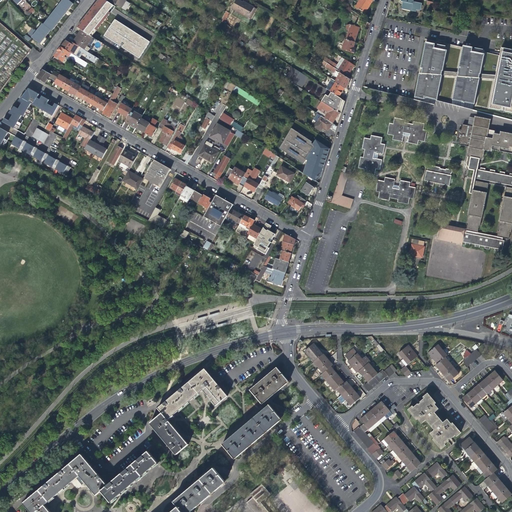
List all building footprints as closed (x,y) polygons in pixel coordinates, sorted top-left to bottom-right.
[(24,0),(23,0),(19,4),(26,11),(31,7),(24,0)] [(67,0),(62,0),(43,25),(42,24),(31,38),(40,44),(46,37),(47,34),(50,30),(51,31),(57,25),(59,21),(67,12),(69,8),(73,4),(67,0)] [(126,1),(124,0),(111,0),(111,1),(121,8),(126,1)] [(368,8),(372,0),(359,0),(355,7),(364,13),(368,8)] [(413,2),(413,0),(402,0),(402,2),(403,3),(403,4),(402,9),(415,11),(415,9),(420,10),(421,4),(413,2)] [(252,13),(254,14),(256,10),(249,6),(248,7),(247,6),(245,6),(245,7),(242,5),(243,4),(237,1),(232,10),(248,19),(252,13)] [(32,7),(26,12),(29,15),(35,10),(32,7)] [(229,14),(226,12),(220,21),(223,24),(229,14)] [(103,25),(112,31),(114,26),(117,22),(108,17),(103,25)] [(101,39),(98,37),(97,38),(93,36),(98,29),(87,22),(85,26),(82,31),(93,38),(99,42),(101,39)] [(163,34),(168,27),(165,25),(160,32),(163,34)] [(351,32),(353,26),(350,25),(347,26),(346,29),(348,32),(346,40),(345,40),(345,41),(344,42),(343,44),(344,45),(342,50),(354,54),(356,49),(354,48),(355,43),(356,41),(358,35),(351,32)] [(108,41),(105,46),(111,49),(118,38),(120,40),(122,37),(118,35),(121,30),(114,26),(112,31),(106,40),(108,41)] [(360,28),(353,26),(351,32),(358,35),(360,28)] [(77,36),(72,43),(74,44),(84,51),(93,38),(82,31),(81,30),(77,36)] [(64,44),(61,48),(67,52),(69,53),(74,44),(72,43),(71,43),(70,44),(66,42),(64,44)] [(446,51),(425,46),(420,69),(422,69),(421,74),(419,74),(414,98),(423,100),(424,97),(432,99),(436,100),(441,74),(446,51)] [(485,50),(463,47),(458,76),(453,101),(475,105),(480,76),(485,50)] [(511,49),(509,49),(501,47),(498,63),(496,77),(494,88),(491,108),(511,112),(511,49)] [(63,62),(65,59),(64,58),(67,52),(61,48),(57,52),(58,52),(54,57),(63,62)] [(87,64),(82,61),(77,58),(72,55),(71,54),(69,58),(70,58),(85,68),(87,64)] [(339,56),(337,58),(341,61),(344,63),(341,68),(338,66),(326,58),(324,62),(339,71),(341,73),(347,77),(352,70),(355,66),(339,56)] [(321,64),(335,73),(337,74),(339,71),(324,62),(322,61),(321,64)] [(59,75),(45,67),(43,71),(38,77),(38,80),(44,84),(49,78),(55,82),(59,75)] [(293,84),(300,89),(304,84),(299,81),(303,75),(291,67),(285,79),(293,84)] [(335,73),(332,79),(335,81),(340,74),(341,73),(339,71),(337,74),(335,73)] [(349,80),(340,74),(335,81),(335,82),(345,88),(346,89),(348,84),(349,80)] [(57,85),(61,88),(66,79),(59,75),(55,82),(54,84),(57,85)] [(308,78),(303,75),(299,81),(304,84),(308,78)] [(65,90),(68,92),(73,83),(75,81),(70,78),(69,81),(66,79),(61,88),(65,90)] [(326,89),(339,98),(342,93),(345,88),(331,80),(326,89)] [(71,94),(75,96),(79,89),(80,87),(81,86),(78,84),(78,83),(75,81),(73,83),(68,92),(71,94)] [(300,92),(302,90),(300,89),(293,84),(289,89),(291,90),(288,94),(290,95),(294,88),(300,92)] [(81,89),(79,89),(75,96),(79,98),(82,100),(86,93),(81,89)] [(5,124),(14,129),(16,126),(19,128),(21,125),(23,121),(20,120),(22,116),(23,117),(25,114),(28,115),(30,112),(27,110),(30,104),(43,111),(41,114),(47,118),(49,115),(52,116),(57,107),(54,105),(53,107),(47,104),(49,101),(45,99),(44,100),(41,98),(40,100),(37,98),(38,96),(33,94),(27,91),(24,95),(21,98),(22,99),(20,102),(22,103),(18,109),(17,108),(15,112),(13,111),(11,114),(12,115),(9,121),(8,120),(5,124)] [(116,92),(114,91),(113,94),(110,99),(107,104),(106,105),(107,106),(102,114),(106,116),(109,118),(116,105),(113,103),(118,93),(116,92)] [(93,96),(88,93),(86,93),(82,100),(85,102),(89,104),(93,96)] [(325,95),(321,101),(340,114),(344,104),(345,102),(339,98),(331,93),(328,97),(325,95)] [(100,100),(94,97),(93,96),(89,104),(92,105),(96,107),(100,100)] [(177,97),(173,106),(180,109),(184,101),(177,97)] [(198,102),(187,98),(185,104),(196,108),(198,102)] [(107,104),(100,100),(96,107),(99,109),(103,112),(106,105),(107,104)] [(317,110),(319,111),(317,114),(321,117),(333,124),(336,120),(340,114),(321,101),(316,109),(317,110)] [(123,116),(127,118),(131,111),(132,110),(121,104),(117,112),(123,116)] [(134,130),(136,128),(141,119),(142,117),(131,111),(127,118),(125,122),(130,124),(132,126),(131,128),(134,130)] [(211,121),(212,122),(215,117),(208,112),(197,132),(200,133),(202,129),(205,130),(207,126),(211,121)] [(230,125),(234,119),(223,113),(219,119),(230,125)] [(55,124),(67,131),(73,120),(64,115),(61,114),(55,124)] [(78,126),(82,128),(85,121),(80,118),(75,116),(73,120),(67,131),(62,138),(65,140),(72,128),(74,126),(77,128),(78,126)] [(314,128),(321,133),(322,131),(323,129),(328,132),(329,129),(335,133),(337,127),(321,117),(314,128)] [(511,135),(501,133),(501,137),(495,135),(496,132),(489,131),(491,121),(476,118),(470,117),(468,126),(464,125),(463,131),(460,130),(459,134),(458,139),(461,139),(459,145),(470,147),(467,157),(469,158),(479,160),(482,161),(484,151),(491,152),(492,150),(511,154),(511,135)] [(150,124),(141,119),(136,128),(140,131),(144,133),(150,124)] [(152,119),(150,124),(144,133),(148,135),(152,137),(157,129),(154,128),(157,122),(152,119)] [(426,133),(422,132),(424,126),(412,124),(412,126),(404,124),(404,122),(393,120),(392,126),(388,125),(386,136),(392,137),(391,141),(401,143),(403,136),(401,136),(402,134),(406,135),(410,136),(410,138),(408,137),(407,144),(416,147),(417,143),(424,144),(426,133)] [(184,127),(182,126),(180,125),(167,148),(173,151),(175,152),(175,151),(180,154),(185,147),(176,141),(184,127)] [(241,133),(252,140),(254,138),(233,125),(231,127),(237,131),(241,133)] [(218,126),(211,138),(222,145),(229,133),(218,126)] [(173,132),(164,127),(162,130),(161,132),(164,133),(159,141),(162,143),(166,145),(173,132)] [(0,128),(0,146),(0,147),(2,144),(5,145),(9,139),(6,137),(8,133),(0,128)] [(85,149),(90,141),(94,133),(88,130),(87,131),(82,128),(78,135),(85,139),(81,147),(85,149)] [(37,129),(32,137),(43,143),(48,135),(37,129)] [(279,149),(303,165),(305,163),(306,161),(307,162),(307,164),(303,174),(316,182),(318,177),(319,178),(320,178),(326,160),(330,149),(316,140),(312,145),(310,143),(311,142),(291,129),(279,149)] [(85,149),(85,150),(102,159),(107,150),(101,147),(106,139),(102,137),(99,136),(95,144),(90,141),(85,149)] [(384,146),(380,145),(381,139),(370,137),(369,140),(363,139),(361,150),(363,150),(362,158),(359,158),(357,169),(363,170),(362,174),(373,176),(374,170),(378,171),(381,161),(373,160),(373,161),(371,161),(372,156),(373,152),(375,153),(374,154),(382,156),(383,147),(384,146)] [(55,170),(62,174),(63,174),(66,176),(71,168),(67,166),(67,167),(59,162),(60,162),(56,160),(49,156),(45,153),(45,154),(38,150),(38,149),(34,147),(34,148),(27,144),(27,143),(23,141),(21,140),(20,144),(14,141),(11,145),(18,149),(17,151),(21,154),(22,151),(30,155),(28,157),(32,159),(33,158),(40,162),(40,163),(44,165),(44,164),(51,168),(55,170)] [(212,163),(217,153),(204,146),(198,156),(205,160),(212,163)] [(118,156),(121,157),(124,151),(122,150),(120,148),(117,147),(108,163),(113,166),(118,156)] [(130,154),(124,151),(121,157),(118,161),(130,168),(136,158),(130,154)] [(224,157),(219,166),(224,169),(230,160),(224,157)] [(472,185),(474,185),(478,165),(479,160),(469,158),(468,163),(468,165),(469,168),(475,169),(472,185)] [(164,166),(154,160),(149,169),(143,179),(160,188),(168,173),(164,170),(166,167),(164,166)] [(273,161),(267,170),(271,172),(273,170),(271,169),(275,162),(273,161)] [(218,180),(224,169),(219,166),(218,166),(214,173),(216,174),(217,175),(215,178),(218,180)] [(255,167),(247,180),(243,187),(248,190),(254,193),(258,187),(259,185),(253,182),(260,170),(255,167)] [(289,183),(294,174),(281,167),(276,175),(289,183)] [(445,172),(444,172),(444,174),(438,172),(439,171),(439,170),(426,167),(425,171),(427,171),(426,174),(425,173),(423,183),(426,184),(425,187),(432,188),(432,185),(438,186),(437,189),(444,191),(445,188),(448,189),(450,179),(449,178),(449,176),(451,176),(451,173),(445,172)] [(480,170),(478,170),(476,179),(477,179),(476,182),(474,181),(474,185),(465,226),(467,227),(465,235),(464,235),(462,244),(466,244),(465,247),(470,248),(470,245),(475,246),(477,235),(478,229),(479,229),(488,184),(490,172),(486,171),(486,169),(481,168),(480,170)] [(238,185),(243,187),(247,180),(242,178),(244,175),(234,169),(228,180),(232,182),(238,185)] [(263,187),(271,172),(267,170),(266,172),(259,185),(263,187)] [(491,170),(490,172),(488,184),(506,188),(497,233),(498,233),(497,239),(477,235),(475,246),(474,249),(480,250),(481,247),(485,248),(485,251),(490,252),(490,249),(495,250),(494,253),(500,254),(500,251),(503,252),(505,243),(502,242),(503,240),(508,241),(510,235),(511,235),(511,229),(511,174),(510,174),(510,177),(505,176),(505,173),(500,172),(500,174),(495,173),(496,171),(491,170)] [(128,172),(123,181),(134,188),(139,178),(134,175),(128,172)] [(341,173),(334,194),(343,196),(349,175),(341,173)] [(93,183),(95,178),(92,176),(85,189),(92,193),(94,189),(89,186),(91,182),(93,183)] [(408,184),(398,182),(397,189),(398,190),(398,192),(394,191),(389,190),(390,188),(392,188),(393,181),(383,179),(382,183),(377,182),(374,193),(378,194),(376,200),(387,202),(388,199),(396,201),(395,203),(406,206),(408,200),(411,201),(414,190),(407,188),(408,184)] [(170,188),(182,195),(186,187),(187,186),(181,183),(175,180),(170,188)] [(312,188),(305,183),(300,191),(308,196),(310,192),(312,188)] [(189,201),(190,199),(194,192),(194,191),(190,189),(186,187),(182,195),(181,196),(189,201)] [(190,199),(198,204),(202,197),(200,196),(196,193),(194,192),(190,199)] [(277,208),(281,200),(275,196),(268,193),(264,200),(270,204),(277,208)] [(343,196),(334,194),(331,204),(346,209),(349,198),(343,196)] [(209,203),(210,200),(207,198),(204,196),(199,204),(208,210),(211,204),(209,203)] [(208,210),(204,218),(216,225),(229,203),(220,198),(216,196),(213,201),(211,204),(208,210)] [(302,209),(304,205),(291,197),(287,203),(291,206),(299,211),(300,209),(301,208),(302,209)] [(233,205),(229,203),(216,225),(221,227),(225,220),(231,209),(233,205)] [(237,222),(239,224),(244,217),(237,213),(231,209),(225,220),(235,225),(237,222)] [(166,221),(156,216),(152,213),(148,221),(162,228),(166,221)] [(244,216),(244,217),(239,224),(238,226),(248,232),(252,225),(254,222),(249,219),(244,216)] [(271,227),(266,224),(262,230),(261,233),(259,235),(258,237),(257,240),(255,243),(253,246),(257,248),(256,250),(265,255),(268,249),(266,248),(269,243),(268,242),(270,240),(271,240),(274,235),(270,232),(269,231),(271,227)] [(258,228),(252,225),(248,232),(247,234),(257,240),(258,237),(259,235),(261,233),(262,230),(258,228)] [(462,246),(462,244),(464,235),(465,231),(441,226),(438,239),(451,243),(462,246)] [(292,248),(295,241),(285,235),(280,251),(281,251),(290,254),(292,248)] [(202,248),(207,250),(209,247),(211,244),(206,241),(202,248)] [(413,245),(411,256),(423,258),(425,247),(424,247),(425,242),(419,241),(418,246),(413,245)] [(281,251),(278,260),(287,263),(289,257),(290,254),(281,251)] [(272,270),(273,271),(284,274),(286,266),(287,263),(278,260),(275,259),(272,270)] [(281,282),(284,274),(273,271),(272,270),(262,267),(258,276),(255,280),(259,282),(264,273),(272,275),(271,279),(269,278),(268,282),(280,286),(281,282)] [(253,273),(249,281),(254,283),(255,280),(258,276),(253,273)] [(304,352),(318,368),(327,360),(322,353),(321,354),(320,352),(313,344),(304,352)] [(428,352),(433,358),(442,350),(437,344),(428,352)] [(399,353),(403,359),(412,352),(413,351),(411,348),(408,345),(399,353)] [(350,364),(352,367),(362,359),(353,348),(345,355),(349,360),(348,361),(350,364)] [(433,358),(437,363),(445,357),(447,355),(442,350),(433,358)] [(415,353),(413,351),(412,352),(403,359),(401,361),(405,366),(418,356),(415,353)] [(470,364),(472,362),(468,356),(465,354),(463,356),(464,359),(465,359),(470,364)] [(357,372),(359,371),(360,370),(366,364),(368,363),(370,361),(366,356),(362,359),(352,367),(354,369),(357,372)] [(449,363),(445,357),(437,363),(435,365),(440,371),(449,363)] [(318,368),(323,374),(329,368),(330,367),(331,367),(332,366),(329,362),(327,360),(318,368)] [(361,373),(363,376),(373,368),(368,363),(366,364),(360,370),(359,371),(361,373)] [(454,368),(449,363),(440,371),(444,376),(454,368)] [(391,365),(386,369),(391,375),(394,372),(396,370),(391,365)] [(321,375),(325,381),(335,373),(333,370),(330,367),(329,368),(323,374),(321,375)] [(366,379),(368,382),(369,381),(371,379),(374,377),(377,374),(378,374),(373,368),(363,376),(366,379)] [(458,373),(454,368),(444,376),(446,379),(449,381),(458,373)] [(187,444),(166,420),(201,390),(214,406),(226,396),(203,369),(156,408),(160,413),(149,422),(175,454),(187,444)] [(248,389),(259,403),(284,382),(273,369),(248,389)] [(492,373),(489,375),(496,384),(502,379),(495,371),(492,373)] [(325,381),(330,386),(339,378),(337,375),(335,373),(325,381)] [(491,388),(496,384),(489,375),(487,377),(484,380),(491,388)] [(334,391),(336,390),(344,383),(341,380),(339,378),(330,386),(334,391)] [(485,393),(491,388),(484,380),(481,382),(478,384),(485,393)] [(345,382),(344,383),(336,390),(341,395),(350,387),(348,385),(345,382)] [(475,387),(473,389),(480,397),(485,393),(478,384),(475,387)] [(352,390),(350,387),(341,395),(345,400),(354,393),(352,390)] [(470,391),(468,393),(475,402),(480,397),(473,389),(470,391)] [(357,396),(354,393),(345,400),(350,406),(359,398),(357,396)] [(445,444),(456,435),(457,437),(461,433),(453,423),(452,424),(448,419),(444,423),(438,416),(435,412),(439,409),(435,404),(436,403),(428,393),(424,397),(425,399),(414,407),(413,406),(409,410),(417,420),(418,418),(422,423),(426,420),(435,430),(431,433),(435,438),(433,439),(441,449),(446,445),(445,444)] [(469,406),(475,402),(468,393),(464,396),(462,398),(469,406)] [(380,404),(377,406),(378,408),(387,418),(392,414),(393,414),(395,412),(393,409),(396,407),(394,405),(389,409),(382,402),(380,404)] [(511,404),(503,413),(507,418),(511,414),(511,404)] [(221,444),(232,458),(279,419),(267,405),(221,444)] [(381,423),(387,418),(378,408),(377,406),(374,409),(371,411),(372,412),(381,423)] [(376,427),(381,423),(372,412),(371,411),(368,413),(366,416),(367,417),(376,427)] [(371,431),(376,427),(367,417),(366,416),(363,418),(360,420),(363,424),(361,426),(365,431),(367,429),(368,430),(370,430),(371,431)] [(355,428),(360,423),(356,419),(351,423),(355,428)] [(383,439),(388,445),(398,437),(395,433),(393,431),(383,439)] [(372,436),(369,438),(364,443),(366,445),(374,439),(372,436)] [(388,445),(393,450),(402,442),(400,439),(398,437),(388,445)] [(461,444),(470,455),(479,447),(474,442),(470,437),(461,444)] [(500,447),(502,450),(505,448),(510,444),(511,444),(506,438),(505,438),(499,444),(501,446),(500,447)] [(367,449),(369,452),(378,444),(381,442),(378,439),(376,441),(374,439),(366,445),(368,448),(367,449)] [(393,450),(397,455),(407,447),(405,445),(402,442),(393,450)] [(381,447),(378,444),(369,452),(372,455),(373,454),(375,456),(381,451),(379,448),(381,447)] [(505,451),(508,454),(511,451),(511,446),(510,444),(505,448),(502,450),(504,453),(505,451)] [(410,450),(407,447),(397,455),(402,461),(410,453),(412,452),(410,450)] [(474,461),(483,453),(481,450),(479,447),(470,455),(474,461)] [(49,511),(43,504),(78,475),(91,489),(95,494),(100,490),(110,502),(157,463),(147,451),(106,485),(80,454),(22,503),(29,511),(49,511)] [(414,455),(412,452),(410,453),(402,461),(406,466),(416,458),(414,455)] [(472,462),(477,468),(488,458),(486,455),(483,453),(474,461),(472,462)] [(419,461),(416,458),(406,466),(411,471),(421,463),(419,461)] [(483,471),(493,464),(490,460),(488,458),(477,468),(481,473),(483,471)] [(433,466),(427,470),(434,477),(438,473),(443,478),(448,474),(437,462),(433,466)] [(495,467),(493,464),(483,471),(488,477),(491,474),(493,472),(497,469),(495,467)] [(169,511),(186,511),(223,481),(212,468),(171,502),(176,507),(169,511)] [(421,475),(415,480),(420,486),(421,488),(426,483),(433,492),(438,487),(425,472),(421,475)] [(484,480),(488,486),(498,478),(496,476),(493,472),(491,474),(488,477),(486,479),(484,480)] [(461,484),(460,484),(457,480),(452,475),(438,487),(433,492),(429,495),(434,502),(437,504),(443,499),(441,496),(439,494),(450,485),(455,490),(461,484)] [(453,475),(452,475),(457,480),(460,484),(461,484),(453,475)] [(500,480),(498,478),(488,486),(493,491),(502,483),(500,480)] [(504,485),(502,483),(493,491),(497,496),(507,489),(504,485)] [(268,511),(261,503),(271,495),(262,485),(250,495),(253,498),(246,504),(252,511),(268,511)] [(425,498),(417,489),(415,486),(409,490),(405,494),(403,492),(398,497),(396,496),(390,501),(384,506),(382,504),(371,511),(390,511),(397,507),(401,511),(407,508),(405,506),(415,497),(420,502),(425,498)] [(466,501),(473,496),(469,491),(465,486),(438,508),(441,511),(450,511),(449,510),(448,509),(462,497),(464,499),(466,501)] [(509,491),(507,489),(497,496),(502,502),(511,494),(509,491)] [(469,511),(475,508),(477,511),(479,511),(485,508),(482,504),(477,498),(460,511),(469,511)]
